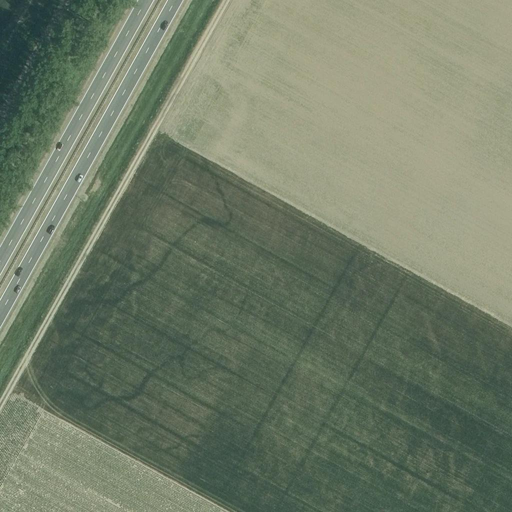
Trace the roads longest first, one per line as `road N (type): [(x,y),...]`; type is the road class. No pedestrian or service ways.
road 1 (trunk): [(0,313),(174,0)]
road 2 (trunk): [(145,0),(0,260)]
road 3 (unclassified): [(0,117),(64,0)]
